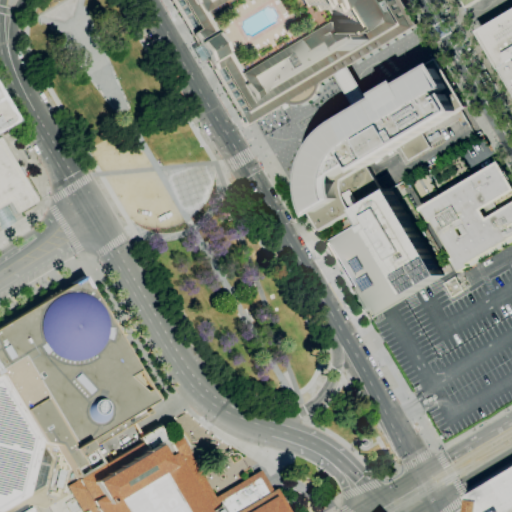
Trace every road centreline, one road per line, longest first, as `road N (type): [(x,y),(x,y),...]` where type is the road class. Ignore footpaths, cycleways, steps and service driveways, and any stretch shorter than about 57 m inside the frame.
road 1 (primary): [(421,473),(140,0)]
road 2 (primary): [(12,75),(187,373),(225,409)]
road 3 (residential): [(511,151),(423,0)]
road 4 (primary): [(255,422),(318,402),(337,373),(344,338)]
